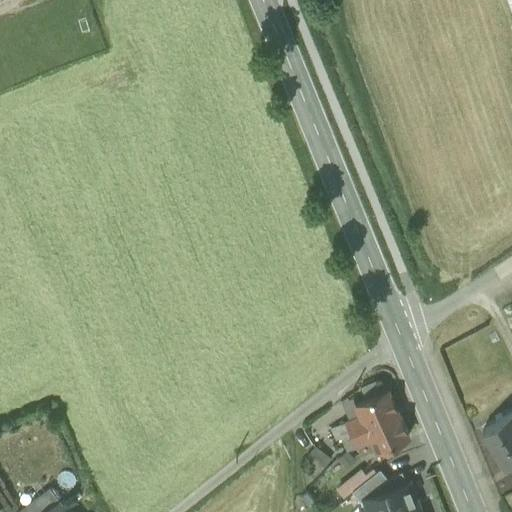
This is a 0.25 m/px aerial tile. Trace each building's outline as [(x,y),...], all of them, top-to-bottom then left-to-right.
[(360,392),(364,401),(384,392),(380,383),(360,392)] [(364,401),(356,404),(360,415),(354,418),(345,422),(351,434),(399,413),(388,390),(384,392),(364,401)] [(360,415),(356,404),(354,400),(347,403),(354,418),(360,415)] [(399,413),(351,434),(356,446),(372,439),(376,450),(400,439),(409,435),(399,413)] [(511,413),(483,431),(505,466),(511,461),(511,413)] [(345,422),(331,428),(336,440),(342,438),(351,434),(345,422)] [(351,434),(342,438),(347,450),(356,446),(351,434)] [(400,439),(376,450),(380,458),(404,447),(400,439)] [(331,459),(315,446),(309,454),(324,467),(331,459)] [(424,511),(409,474),(360,493),(367,511),(424,511)] [(68,511),(50,488),(18,511),(68,511)]
